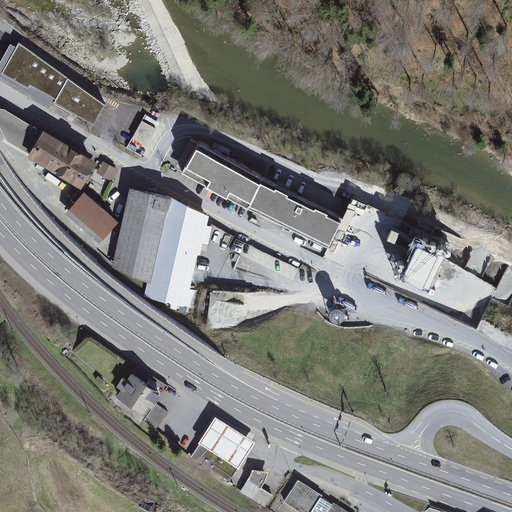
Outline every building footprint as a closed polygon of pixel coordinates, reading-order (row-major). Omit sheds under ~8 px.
[(17,45),(1,71),(89,124),(104,99),(17,45)] [(128,147),(136,151),(141,143),(148,146),(161,121),(145,113),(128,147)] [(259,175),(197,140),(181,168),(243,203),(259,175)] [(35,161),(79,189),(92,169),(47,141),(35,161)] [(88,190),(104,198),(119,168),(103,160),(88,190)] [(263,177),(249,206),(331,245),(345,216),(263,177)] [(169,202),(131,195),(117,270),(153,285),(190,293),(201,219),(169,202)] [(119,224),(89,196),(69,217),(99,245),(119,224)] [(417,238),(401,274),(430,286),(445,250),(417,238)] [(135,374),(122,393),(147,411),(161,392),(135,374)] [(198,441),(199,442),(238,467),(239,467),(256,440),(215,415),(198,441)] [(229,481),(238,467),(199,442),(190,456),(229,481)] [(251,474),(247,480),(239,491),(265,507),(273,494),(261,487),(265,481),(269,470),(252,468),(251,474)] [(349,511),(298,480),(284,501),(300,511),(349,511)]
